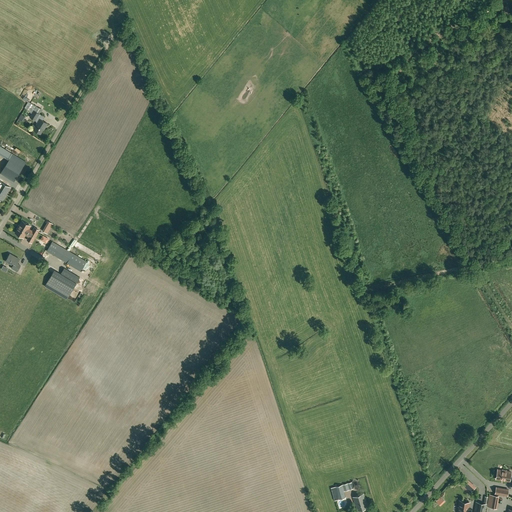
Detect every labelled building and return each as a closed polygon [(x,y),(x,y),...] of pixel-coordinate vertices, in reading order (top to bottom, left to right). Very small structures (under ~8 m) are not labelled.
[(35,120),(39,114),(42,109),(29,101),(26,108),(33,112),(30,117),(35,120)] [(43,131),(42,130),(44,127),(45,127),(47,123),(40,119),(35,126),(36,126),(34,130),(40,134),(41,133),(43,131)] [(26,162),(13,154),(0,145),(0,153),(9,160),(1,173),(14,182),(26,162)] [(0,181),(0,199),(2,201),(11,187),(0,181)] [(30,226),(22,221),(15,232),(24,237),(25,234),(29,237),(27,239),(32,242),(39,230),(35,227),(32,231),(29,229),(30,226)] [(52,224),(47,221),(44,227),(45,228),(44,231),(47,233),(52,224)] [(81,271),(86,261),(52,242),(47,251),(81,271)] [(17,271),(20,265),(17,263),(19,259),(10,254),(6,261),(15,266),(14,269),(17,271)] [(64,268),(61,273),(68,278),(72,272),(64,268)] [(67,298),(74,287),(52,274),(45,285),(67,298)] [(496,479),(502,480),(502,479),(504,479),(504,480),(509,481),(511,472),(506,471),(506,470),(503,470),(498,469),(496,479)] [(331,488),(335,501),(345,497),(344,491),(353,489),(352,482),(342,485),(331,488)] [(508,490),(496,487),(495,494),(507,496),(508,490)] [(364,494),(353,497),(357,511),(368,508),(364,494)] [(468,511),(468,510),(467,510),(468,507),(469,507),(470,502),(459,501),(457,511),(468,511)] [(476,502),(474,511),(485,511),(487,504),(476,502)]
